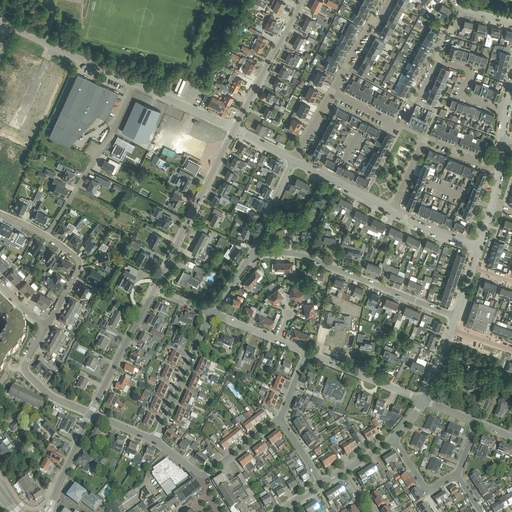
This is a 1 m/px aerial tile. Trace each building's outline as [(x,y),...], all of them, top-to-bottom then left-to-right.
[(322,4),(323,1),(321,0),(314,0),(313,3),(328,11),(329,8),(326,6),(322,4)] [(338,4),(330,0),(328,0),(326,4),(336,9),(338,4)] [(270,5),(269,7),(281,13),(283,8),(281,7),(272,2),(271,5),(270,5)] [(394,7),(397,8),(405,13),(408,7),(405,6),(400,3),(397,2),(394,7)] [(310,9),(312,10),(317,13),(319,10),(327,14),(329,11),(328,11),(313,3),(310,9)] [(365,11),(368,12),(370,7),(371,7),(368,6),(363,3),(360,8),(365,11)] [(451,8),(442,4),(438,12),(441,14),(439,17),(445,19),(446,17),(451,8)] [(392,13),(394,14),(402,18),(405,13),(397,8),(394,7),(392,13)] [(362,17),(365,18),(368,12),(365,11),(360,8),(357,14),(362,17)] [(389,18),(391,19),(396,22),(396,23),(399,24),(402,18),(394,14),(392,13),(389,18)] [(357,14),(354,20),(362,24),(365,18),(362,17),(357,14)] [(267,22),(274,26),(277,21),(273,19),(275,17),(271,15),(267,22)] [(257,17),(254,21),(261,25),(263,20),(257,17)] [(307,23),(316,28),(317,25),(315,24),(317,21),(308,17),(305,22),(307,23)] [(393,28),(396,23),(396,22),(391,19),(389,18),(386,24),(393,28)] [(344,26),(355,32),(358,26),(351,22),(350,23),(346,21),(343,26),(344,26)] [(458,36),(471,41),(472,37),(467,36),(464,35),(465,29),(471,30),(473,22),(465,21),(463,28),(462,28),(462,31),(460,31),(459,33),(458,33),(458,36)] [(267,22),(264,29),(267,31),(268,29),(272,31),(274,26),(267,22)] [(307,23),(305,22),(302,28),(308,31),(308,30),(311,31),(312,29),(315,30),(316,28),(307,23)] [(383,29),(390,34),(393,28),(386,24),(383,29)] [(472,37),(471,41),(472,41),(477,42),(479,35),(484,36),(487,26),(479,24),(477,32),(474,31),(472,38),(472,37)] [(429,30),(437,35),(438,32),(439,33),(441,30),(440,30),(440,29),(432,25),(429,30)] [(353,38),(355,32),(344,26),(341,32),(342,33),(345,34),(350,37),(353,38)] [(488,33),(487,36),(485,45),(491,46),(493,35),(499,36),(500,29),(493,27),(491,34),(488,33)] [(379,35),(387,39),(390,34),(383,29),(380,35),(379,35)] [(426,36),(434,40),(437,35),(429,30),(426,36)] [(504,47),(503,49),(510,50),(511,41),(511,31),(507,30),(505,38),(509,39),(508,43),(507,43),(506,47),(504,46),(504,47)] [(350,44),(353,38),(350,37),(345,34),(342,33),(339,38),(342,40),(350,44)] [(257,44),(261,46),(264,47),(266,42),(265,42),(267,39),(261,36),(257,34),(256,38),(259,39),(257,44)] [(304,38),(298,34),(296,40),(298,41),(307,46),(308,43),(306,42),(307,40),(304,38)] [(307,39),(317,44),(318,41),(315,40),(315,39),(309,36),(307,39)] [(423,42),(431,46),(434,40),(426,36),(423,42)] [(375,38),(373,43),(380,48),(383,42),(376,38),(375,38)] [(296,40),(293,46),(302,50),(303,47),(307,49),(308,47),(307,46),(298,41),(296,40)] [(345,49),(347,49),(350,44),(342,40),(339,45),(345,49)] [(428,51),(431,46),(423,42),(420,47),(428,51)] [(335,43),(332,49),(342,54),(345,49),(339,45),(335,43)] [(373,43),(370,49),(377,53),(380,48),(373,43)] [(453,56),(455,57),(456,54),(458,48),(459,44),(457,43),(456,43),(455,45),(452,44),(449,55),(449,56),(452,57),(453,56)] [(261,52),(264,47),(261,46),(257,44),(255,48),(252,47),(251,50),(257,53),(258,50),(261,52)] [(417,53),(425,57),(428,51),(420,47),(417,53)] [(467,60),(468,58),(470,52),(470,49),(464,47),(464,50),(462,56),(461,58),(467,60)] [(332,49),(329,48),(335,50),(332,56),(340,60),(342,54),(332,49)] [(456,54),(455,57),(457,57),(457,58),(460,59),(460,58),(461,58),(462,56),(464,50),(458,48),(456,54)] [(377,53),(370,49),(367,54),(374,59),(377,53)] [(242,63),(253,69),(255,64),(252,62),(253,60),(249,58),(249,59),(243,56),(243,57),(232,52),(228,50),(228,51),(226,55),(230,57),(229,57),(241,63),(242,63)] [(500,57),(509,59),(510,53),(502,51),(500,57)] [(476,54),(470,52),(468,58),(467,60),(469,61),(469,62),(472,63),(472,62),(473,62),(474,60),(476,54)] [(289,54),(285,61),(295,65),(297,61),(301,63),(303,59),(301,57),(301,56),(296,53),(294,56),(289,54)] [(414,58),(420,61),(422,62),(425,57),(417,53),(414,58)] [(371,64),(374,59),(367,54),(364,60),(371,64)] [(479,64),(480,62),(482,55),(476,54),(474,60),(473,62),(479,64)] [(480,62),(479,64),(485,66),(488,57),(482,55),(480,62)] [(337,66),(340,60),(332,56),(329,62),(337,66)] [(498,63),(507,66),(509,59),(500,57),(498,63)] [(420,61),(414,58),(411,64),(419,68),(420,66),(421,66),(423,64),(422,63),(422,62),(420,61)] [(361,66),(363,67),(368,70),(371,64),(364,60),(361,66)] [(329,62),(326,67),(334,71),(337,66),(329,62)] [(240,65),(244,68),(242,72),(246,74),(247,72),(250,73),(253,69),(242,63),(240,65)] [(505,72),(507,66),(498,63),(497,69),(505,72)] [(408,69),(416,74),(419,68),(411,64),(408,69)] [(357,71),(360,72),(365,75),(368,70),(363,67),(361,66),(358,71),(357,71)] [(440,72),(448,75),(450,69),(442,66),(440,72)] [(292,75),(294,69),(289,67),(288,70),(282,67),(278,74),(287,78),(289,74),(292,75)] [(405,75),(413,79),(414,77),(415,78),(417,75),(416,74),(408,69),(405,75)] [(497,69),(495,76),(504,78),(505,72),(497,69)] [(318,70),(315,76),(324,80),(327,75),(318,70)] [(445,81),(448,75),(440,72),(437,77),(445,81)] [(96,82),(95,82),(77,74),(48,136),(69,146),(97,115),(106,119),(118,93),(100,84),(95,83),(96,82)] [(413,79),(405,75),(402,81),(410,85),(413,79)] [(238,84),(240,86),(243,79),(236,76),(233,82),(238,84)] [(315,76),(313,81),(321,85),(324,80),(315,76)] [(434,83),(443,87),(445,81),(437,77),(434,83)] [(273,85),(277,87),(281,89),(285,83),(282,81),(276,78),(273,85)] [(237,92),(240,86),(238,84),(233,82),(230,81),(230,80),(228,84),(226,83),(225,85),(221,83),(220,84),(216,82),(215,85),(220,87),(223,88),(228,91),(229,89),(230,89),(230,88),(237,92)] [(351,93),(357,82),(354,80),(351,85),(349,84),(348,86),(347,86),(346,88),(347,88),(345,90),(351,93)] [(400,86),(407,90),(410,85),(402,81),(400,86)] [(361,90),(359,89),(361,84),(357,82),(351,93),(351,94),(357,97),(361,90)] [(432,89),(434,90),(440,93),(443,87),(434,83),(432,89)] [(476,83),(473,91),(479,93),(482,85),(476,83)] [(485,95),(486,93),(488,87),(482,85),(479,93),(482,94),(481,95),(484,96),(485,95)] [(310,86),(307,92),(316,96),(318,91),(310,86)] [(363,100),(369,88),(366,86),(363,91),(361,90),(357,97),(363,100)] [(396,92),(404,96),(407,90),(400,86),(396,92)] [(488,87),(486,93),(485,95),(491,98),(494,89),(488,87)] [(373,96),(370,95),(373,90),(369,88),(363,100),(369,103),(373,96)] [(429,95),(432,96),(437,98),(440,93),(434,90),(432,89),(429,95)] [(494,89),(491,98),(497,100),(499,95),(500,96),(501,93),(500,92),(494,89)] [(386,91),(383,96),(377,107),(383,111),(386,104),(384,102),(387,98),(384,96),(387,91),(386,91)] [(266,99),(271,101),(272,100),(276,102),(278,99),(274,96),(275,94),(269,92),(266,99)] [(307,92),(305,97),(313,101),(316,96),(307,92)] [(377,107),(383,96),(379,94),(377,99),(375,97),(371,104),(377,107)] [(213,95),(207,106),(225,115),(227,110),(231,104),(224,101),(221,99),(214,96),(213,95)] [(231,104),(234,98),(227,95),(224,101),(231,104)] [(437,98),(432,96),(429,95),(427,101),(435,104),(437,98)] [(386,104),(383,111),(389,114),(389,113),(398,97),(396,96),(394,101),(391,100),(389,105),(386,104)] [(399,98),(398,97),(389,113),(395,117),(396,114),(397,115),(398,112),(397,112),(398,110),(396,109),(399,104),(396,103),(399,98)] [(449,107),(455,110),(458,101),(452,99),(449,107)] [(136,100),(122,131),(146,142),(161,111),(136,100)] [(461,112),(463,106),(464,104),(458,101),(455,110),(461,112)] [(302,102),(299,108),(308,112),(310,107),(302,102)] [(283,112),(286,107),(281,104),(280,106),(275,104),(274,107),(280,111),(283,112)] [(464,104),(463,106),(461,112),(467,114),(469,108),(470,106),(464,104)] [(429,110),(427,114),(424,121),(416,117),(421,106),(417,105),(408,123),(425,130),(431,116),(433,112),(429,110)] [(470,106),(469,108),(467,114),(473,116),(476,108),(470,106)] [(263,114),(269,117),(270,115),(274,118),(276,114),(271,112),(272,110),(267,107),(263,114)] [(299,108),(297,113),(305,117),(308,112),(299,108)] [(343,118),(346,119),(349,114),(338,108),(332,118),(336,120),(339,115),(343,118)] [(445,109),(443,108),(441,108),(438,115),(444,118),(447,110),(445,109)] [(482,110),(476,108),(473,116),(479,118),(482,110)] [(485,120),(487,115),(488,112),(482,110),(479,118),(485,120)] [(485,120),(491,122),(494,115),(491,114),(492,113),(489,112),(488,113),(488,112),(487,115),(485,120)] [(358,126),(361,120),(349,114),(346,119),(358,126)] [(291,123),(300,127),(302,122),(294,118),(291,123)] [(332,118),(329,123),(337,127),(340,129),(342,124),(340,123),(339,122),(336,120),(332,118)] [(432,132),(431,134),(438,137),(444,119),(443,119),(441,124),(438,123),(436,128),(434,127),(433,130),(432,129),(432,132)] [(444,119),(438,137),(437,137),(444,139),(446,132),(444,131),(446,126),(444,125),(445,120),(444,119)] [(365,130),(368,124),(363,121),(361,120),(358,126),(360,127),(365,130)] [(265,126),(266,126),(259,122),(255,130),(266,135),(269,128),(265,126)] [(288,129),(297,133),(300,128),(291,123),(288,129)] [(327,128),(335,133),(337,127),(329,123),(327,128)] [(446,132),(444,139),(450,142),(450,141),(457,124),(455,123),(454,129),(451,128),(449,133),(446,132)] [(377,136),(380,130),(368,124),(365,130),(364,132),(363,134),(362,135),(366,137),(369,132),(377,136)] [(457,124),(450,141),(457,144),(459,137),(457,136),(458,131),(456,130),(458,124),(457,124)] [(332,138),(335,133),(327,128),(324,134),(332,138)] [(461,137),(459,144),(465,147),(471,129),(470,129),(468,134),(466,133),(464,138),(461,137)] [(471,129),(465,147),(471,149),(474,142),(471,141),(473,136),(471,135),(473,130),(471,129)] [(174,146),(186,151),(185,152),(199,159),(206,143),(180,132),(174,146)] [(329,143),(332,138),(324,134),(321,139),(327,142),(329,143)] [(382,143),(387,146),(392,137),(387,134),(382,143)] [(477,151),(484,134),(483,134),(481,139),(478,138),(477,139),(475,138),(474,142),(471,149),(477,152),(477,151)] [(484,134),(477,151),(484,154),(485,151),(486,149),(485,149),(486,147),(484,146),(486,141),(483,140),(485,134),(484,134)] [(116,143),(111,153),(113,154),(112,156),(120,160),(121,159),(120,159),(125,149),(128,150),(132,144),(122,139),(123,139),(120,145),(116,143)] [(322,151),(327,153),(327,154),(328,154),(329,153),(330,151),(330,150),(324,147),(327,142),(321,139),(316,148),(322,151)] [(377,152),(383,155),(387,146),(382,143),(376,140),(374,143),(374,144),(379,147),(377,152)] [(245,151),(250,154),(252,150),(247,147),(247,146),(242,143),(238,150),(244,153),(245,151)] [(162,152),(173,157),(176,152),(165,147),(162,152)] [(317,160),(322,151),(316,148),(311,157),(317,160)] [(427,156),(437,160),(439,154),(430,150),(427,156)] [(383,155),(377,152),(375,151),(372,156),(380,160),(383,155)] [(448,158),(439,154),(437,160),(434,166),(438,168),(441,162),(446,164),(448,158)] [(334,161),(331,160),(328,158),(327,158),(324,163),(335,169),(338,164),(341,158),(337,156),(334,161)] [(369,161),(377,165),(380,160),(372,156),(369,161)] [(241,168),(244,161),(235,157),(231,163),(232,164),(230,167),(240,172),(241,168)] [(454,160),(448,158),(446,164),(445,167),(450,169),(454,160)] [(116,170),(120,164),(110,159),(111,160),(110,162),(109,162),(108,162),(105,160),(101,167),(111,173),(114,168),(116,170)] [(274,164),(272,168),(279,171),(283,163),(276,160),(272,159),(270,162),(274,164)] [(199,165),(197,164),(190,160),(189,160),(186,166),(186,167),(187,166),(196,171),(199,165)] [(455,171),(459,162),(454,160),(450,169),(455,171)] [(366,166),(374,170),(377,165),(369,161),(366,166)] [(461,173),(464,164),(459,162),(455,171),(454,174),(460,176),(461,173)] [(430,166),(424,163),(419,175),(425,178),(428,179),(430,180),(431,180),(432,176),(427,174),(430,166)] [(338,164),(335,169),(343,173),(346,168),(338,164)] [(461,173),(466,176),(470,167),(464,164),(461,173)] [(63,178),(72,183),(72,182),(73,182),(74,179),(74,178),(74,177),(73,177),(74,173),(71,171),(72,169),(63,165),(61,170),(64,171),(63,173),(65,174),(63,178)] [(365,172),(368,174),(372,176),(374,170),(366,166),(364,171),(365,172)] [(269,176),(267,181),(273,184),(277,176),(269,172),(271,170),(265,167),(262,173),(269,176)] [(470,167),(466,176),(472,178),(473,174),(475,169),(470,167)] [(343,173),(355,180),(358,174),(346,168),(343,173)] [(54,178),(56,173),(47,169),(45,173),(54,178)] [(225,177),(230,179),(231,177),(235,180),(237,176),(233,174),(234,172),(228,169),(225,177)] [(475,183),(481,185),(486,174),(475,169),(473,174),(478,176),(475,183)] [(365,178),(358,174),(355,180),(366,186),(372,176),(368,174),(365,178)] [(424,182),(425,178),(419,175),(417,181),(416,183),(422,185),(423,183),(424,182)] [(97,189),(100,184),(100,183),(108,187),(111,182),(97,176),(95,180),(92,179),(87,189),(89,190),(89,191),(92,193),(92,192),(94,193),(96,189),(97,189)] [(192,179),(185,176),(179,186),(187,190),(188,189),(189,187),(189,186),(190,183),(192,179)] [(297,178),(294,185),(294,184),(292,183),(288,191),(291,193),(292,192),(293,193),(294,191),(298,193),(303,183),(304,181),(297,178)] [(66,188),(64,187),(59,185),(60,182),(54,179),(52,183),(52,182),(56,184),(52,193),(56,194),(57,193),(63,196),(65,192),(65,193),(67,189),(66,189),(66,188)] [(261,194),(261,193),(268,196),(271,189),(264,185),(265,183),(259,180),(256,186),(260,187),(258,192),(261,194)] [(218,190),(224,193),(226,190),(228,191),(231,184),(225,181),(223,184),(221,183),(218,190)] [(305,196),(306,193),(311,195),(314,189),(311,188),(310,189),(308,188),(310,184),(304,181),(303,183),(298,193),(305,196)] [(416,183),(411,195),(417,198),(422,185),(416,183)] [(481,185),(475,183),(470,196),(476,198),(476,199),(481,185)] [(38,190),(34,198),(38,200),(42,192),(38,190)] [(175,192),(171,198),(174,200),(172,204),(178,207),(182,200),(180,199),(182,195),(175,192)] [(212,202),(217,205),(219,201),(225,205),(227,202),(229,203),(230,201),(230,200),(221,196),(220,198),(215,195),(212,202)] [(238,202),(251,208),(253,205),(260,208),(263,201),(257,198),(250,195),(247,202),(246,202),(245,201),(243,204),(238,202)] [(417,212),(418,208),(414,206),(417,198),(411,195),(406,207),(417,212)] [(237,204),(238,202),(239,199),(232,196),(230,200),(230,201),(237,204)] [(470,196),(468,201),(467,203),(467,204),(473,206),(476,199),(476,198),(470,196)] [(341,212),(347,201),(341,197),(338,203),(335,202),(331,210),(334,211),(335,209),(338,210),(339,209),(342,210),(341,212)] [(27,204),(18,200),(15,207),(14,207),(13,210),(16,211),(16,210),(20,212),(21,211),(23,212),(24,211),(28,212),(33,200),(29,198),(27,204)] [(353,211),(350,210),(353,204),(347,201),(341,212),(346,215),(343,221),(343,222),(342,223),(345,225),(346,223),(350,217),(353,211)] [(462,215),(468,218),(473,206),(467,204),(467,203),(464,202),(462,201),(460,205),(465,208),(462,214),(462,215)] [(235,207),(250,214),(248,219),(255,222),(258,214),(250,210),(251,208),(238,202),(237,204),(235,207)] [(418,208),(417,212),(422,214),(425,206),(421,204),(420,204),(418,208)] [(169,225),(170,223),(171,221),(172,218),(163,214),(163,215),(160,214),(163,209),(157,206),(152,215),(159,218),(161,219),(158,224),(167,229),(167,228),(168,228),(169,228),(170,227),(170,226),(170,225),(169,225)] [(425,206),(422,214),(427,216),(431,208),(425,206)] [(68,213),(75,217),(78,213),(71,208),(68,213)] [(216,226),(219,227),(221,223),(218,222),(223,212),(215,208),(213,211),(216,213),(210,223),(216,226)] [(427,216),(433,218),(436,210),(431,208),(427,216)] [(357,210),(353,217),(356,218),(353,224),(356,225),(362,215),(363,213),(357,210)] [(433,218),(438,221),(442,213),(436,210),(433,218)] [(37,211),(33,218),(44,223),(45,221),(47,221),(50,217),(47,216),(48,216),(37,211)] [(368,216),(363,213),(362,215),(356,225),(359,226),(362,228),(364,224),(367,225),(369,222),(366,221),(368,216)] [(444,223),(446,217),(447,215),(442,213),(438,221),(444,223)] [(446,217),(444,223),(453,227),(456,221),(458,215),(455,214),(455,213),(454,213),(451,219),(446,217)] [(375,232),(379,224),(380,222),(374,219),(374,218),(371,223),(369,222),(367,225),(370,227),(369,229),(372,231),(375,232)] [(508,233),(509,229),(511,224),(511,221),(506,219),(503,227),(507,228),(504,236),(507,237),(508,233)] [(76,226),(75,226),(75,227),(78,229),(83,223),(82,222),(80,221),(76,226)] [(465,225),(456,221),(453,227),(463,231),(465,225)] [(65,237),(66,235),(68,232),(70,234),(75,227),(75,226),(69,222),(66,226),(62,223),(57,232),(65,237)] [(274,231),(273,228),(270,229),(273,236),(275,235),(275,236),(282,234),(285,233),(286,233),(284,230),(288,228),(285,222),(275,225),(277,230),(274,231)] [(312,236),(316,236),(317,223),(305,222),(305,226),(308,226),(308,228),(303,228),(302,235),(312,236)] [(379,224),(375,232),(378,233),(377,235),(380,236),(379,238),(382,240),(385,234),(382,233),(386,224),(385,224),(380,222),(379,224)] [(99,231),(103,226),(98,223),(95,228),(99,231)] [(11,228),(6,225),(2,234),(6,235),(3,242),(8,244),(12,236),(9,235),(11,228)] [(252,228),(250,228),(244,225),(241,234),(248,237),(252,228)] [(292,225),(289,232),(296,235),(298,228),(292,225)] [(393,240),(397,230),(391,227),(388,234),(391,235),(390,239),(393,240)] [(76,230),(69,240),(70,241),(70,242),(71,243),(72,243),(73,243),(77,246),(78,243),(81,245),(82,243),(80,241),(82,238),(78,236),(80,233),(76,230)] [(325,236),(324,241),(335,243),(336,238),(331,237),(332,231),(326,230),(325,236)] [(403,232),(397,230),(393,240),(395,241),(396,238),(400,239),(403,232)] [(13,237),(9,244),(15,247),(16,244),(24,248),(26,243),(28,239),(24,237),(25,235),(20,232),(16,239),(13,237)] [(163,237),(158,235),(154,232),(148,243),(156,247),(159,241),(160,242),(163,237)] [(212,246),(208,243),(211,237),(208,235),(203,232),(197,244),(202,246),(203,245),(210,249),(212,246)] [(90,253),(92,251),(93,250),(96,247),(95,246),(96,245),(93,242),(93,241),(95,238),(90,235),(84,243),(86,245),(87,246),(86,248),(88,250),(87,251),(90,253)] [(349,245),(351,237),(345,235),(342,245),(342,247),(347,249),(348,248),(348,247),(349,245)] [(407,247),(410,248),(415,238),(409,235),(408,235),(405,242),(409,244),(407,247)] [(222,248),(227,240),(221,237),(216,245),(222,248)] [(410,248),(412,249),(415,251),(413,255),(416,257),(419,250),(416,249),(420,240),(415,238),(410,248)] [(243,251),(239,248),(240,245),(241,241),(231,239),(230,243),(233,244),(235,246),(232,250),(228,248),(224,255),(229,259),(231,255),(237,259),(243,251)] [(42,244),(36,240),(29,250),(34,253),(33,254),(38,258),(42,251),(39,249),(42,244)] [(133,240),(130,246),(138,250),(141,244),(133,240)] [(428,240),(427,240),(423,250),(429,253),(433,245),(434,243),(428,240)] [(504,244),(495,240),(495,241),(493,246),(493,247),(502,250),(502,251),(505,252),(506,250),(503,249),(504,244)] [(109,259),(109,257),(111,256),(109,252),(107,253),(107,252),(106,252),(106,249),(108,246),(103,242),(99,248),(101,254),(98,255),(99,256),(98,256),(99,259),(100,259),(101,262),(102,264),(109,262),(108,260),(109,259)] [(353,254),(353,257),(359,258),(359,259),(361,250),(364,251),(366,243),(363,242),(361,248),(355,247),(353,254)] [(434,243),(433,245),(429,253),(431,254),(436,256),(436,254),(435,254),(436,252),(439,245),(434,243)] [(192,253),(197,256),(195,261),(202,265),(205,259),(208,252),(208,253),(210,249),(203,245),(202,246),(197,244),(192,253)] [(353,257),(353,254),(355,247),(349,245),(348,247),(348,248),(347,249),(346,255),(353,257)] [(491,253),(500,256),(502,251),(502,250),(493,247),(491,253)] [(368,254),(367,253),(365,258),(369,260),(373,249),(371,248),(368,254)] [(49,249),(48,251),(43,257),(47,259),(47,261),(45,263),(50,266),(55,260),(53,258),(52,257),(55,253),(49,249)] [(142,251),(136,262),(143,265),(149,255),(142,251)] [(457,253),(455,259),(464,262),(466,256),(457,253)] [(500,256),(491,253),(489,258),(498,261),(498,262),(501,263),(501,261),(499,260),(500,256)] [(380,262),(378,266),(375,265),(373,270),(372,272),(379,274),(382,266),(385,267),(384,269),(387,263),(389,258),(386,257),(383,263),(380,262)] [(498,261),(489,258),(487,264),(489,265),(497,267),(497,264),(498,262),(498,261)] [(0,264),(0,269),(1,270),(6,266),(7,265),(7,266),(7,267),(8,268),(9,268),(11,266),(5,259),(0,264)] [(52,268),(56,270),(57,268),(61,270),(62,268),(68,271),(72,265),(61,259),(59,263),(56,261),(52,268)] [(455,259),(453,265),(459,267),(462,268),(464,262),(455,259)] [(186,265),(190,267),(193,268),(195,264),(188,260),(186,265)] [(272,272),(275,272),(275,273),(284,273),(284,270),(284,263),(276,262),(275,265),(272,265),(272,272)] [(365,269),(372,272),(373,270),(375,265),(368,262),(365,269)] [(405,273),(404,275),(407,277),(409,271),(411,268),(412,263),(409,262),(406,268),(407,269),(407,270),(405,273)] [(288,272),(295,273),(296,266),(292,266),(292,263),(284,263),(284,270),(288,270),(288,272)] [(389,278),(395,281),(396,279),(398,274),(397,274),(393,272),(395,267),(387,263),(384,269),(391,272),(389,278)] [(13,264),(11,266),(9,268),(11,270),(11,271),(7,276),(10,279),(12,278),(18,272),(14,268),(16,266),(13,264)] [(112,268),(107,265),(105,269),(113,273),(116,267),(113,266),(112,268)] [(185,286),(188,279),(190,280),(189,283),(194,286),(193,286),(193,287),(193,289),(194,290),(194,291),(195,291),(196,292),(197,292),(198,292),(199,291),(200,291),(200,290),(201,290),(201,289),(201,288),(201,287),(201,286),(200,285),(199,284),(207,270),(202,267),(201,268),(195,265),(193,269),(198,271),(194,277),(184,272),(183,272),(178,282),(179,282),(179,283),(185,286)] [(462,268),(459,267),(453,265),(451,271),(460,274),(462,268)] [(88,275),(98,280),(101,274),(104,276),(106,273),(100,269),(98,272),(92,268),(91,269),(89,272),(90,272),(88,275)] [(318,277),(322,278),(324,273),(314,270),(309,268),(307,274),(312,276),(317,278),(318,277)] [(125,269),(123,273),(125,274),(123,278),(125,279),(124,281),(125,282),(123,286),(126,287),(125,289),(129,291),(130,290),(134,283),(126,278),(128,276),(129,276),(131,272),(125,269)] [(262,276),(264,273),(260,269),(257,272),(255,270),(250,276),(255,281),(261,274),(262,276)] [(396,279),(395,281),(401,284),(404,277),(404,275),(405,273),(399,270),(397,274),(398,274),(396,279)] [(449,277),(458,280),(460,274),(451,271),(449,277)] [(10,279),(14,283),(19,279),(20,278),(22,281),(24,278),(26,277),(23,274),(22,276),(18,272),(12,278),(10,279)] [(61,283),(60,283),(58,282),(59,280),(59,281),(62,276),(56,273),(53,279),(52,278),(48,285),(57,290),(58,288),(59,288),(61,286),(60,285),(61,283)] [(424,289),(429,276),(426,275),(422,284),(421,288),(424,289)] [(244,283),(246,284),(244,287),(249,291),(251,289),(250,287),(255,281),(250,276),(244,283)] [(410,279),(407,286),(413,288),(414,286),(416,282),(418,278),(411,276),(410,278),(410,279)] [(447,283),(453,285),(456,286),(458,280),(449,277),(447,283)] [(20,289),(23,292),(25,290),(30,285),(24,278),(22,281),(24,283),(24,284),(20,289)] [(344,292),(345,288),(341,287),(344,281),(336,278),(333,284),(338,286),(337,289),(339,290),(337,296),(341,298),(344,292)] [(416,282),(414,286),(413,288),(420,291),(421,288),(422,284),(419,283),(421,279),(418,278),(416,282)] [(486,297),(490,285),(491,282),(485,280),(483,287),(486,289),(484,297),(486,297)] [(491,282),(490,285),(486,297),(488,298),(491,290),(494,291),(497,284),(491,282)] [(79,295),(82,296),(83,296),(84,297),(89,288),(81,283),(79,287),(78,286),(77,288),(78,288),(76,292),(80,294),(79,295)] [(445,289),(451,291),(454,292),(456,286),(453,285),(447,283),(445,289)] [(23,292),(27,296),(32,292),(32,291),(36,294),(37,292),(30,285),(25,290),(23,292)] [(356,294),(361,295),(363,289),(356,286),(353,292),(352,295),(355,296),(356,294)] [(299,289),(293,287),(290,292),(289,295),(295,298),(296,295),(299,289)] [(507,289),(501,287),(499,295),(504,297),(506,292),(507,289)] [(284,296),(282,293),(278,289),(273,293),(277,298),(279,300),(280,300),(279,299),(284,296)] [(296,295),(295,298),(301,300),(302,297),(307,299),(311,297),(313,295),(305,292),(299,289),(296,295)] [(443,295),(449,297),(452,298),(454,292),(451,291),(445,289),(443,295)] [(36,303),(41,305),(42,303),(46,296),(37,292),(36,294),(39,296),(39,297),(36,303)] [(273,293),(268,297),(273,304),(279,300),(277,298),(273,293)] [(377,302),(380,295),(372,293),(370,299),(369,299),(368,302),(372,304),(375,305),(377,302)] [(239,306),(240,304),(241,301),(242,302),(244,297),(238,295),(237,298),(233,297),(231,304),(239,306)] [(452,298),(449,297),(443,295),(441,301),(449,304),(452,298)] [(52,303),(54,301),(46,296),(42,303),(41,305),(45,308),(49,302),(52,303)] [(17,348),(21,343),(25,335),(24,322),(20,317),(18,315),(16,313),(12,314),(11,313),(11,312),(11,311),(10,310),(9,310),(7,306),(4,304),(5,303),(4,302),(3,301),(2,301),(0,298),(0,314),(2,317),(1,318),(2,321),(5,320),(6,323),(5,324),(7,328),(4,335),(0,338),(0,371),(3,366),(5,360),(7,357),(12,353),(17,348)] [(385,312),(388,313),(392,303),(393,301),(386,298),(384,304),(388,305),(385,312)] [(69,306),(81,313),(83,309),(80,307),(81,305),(72,300),(71,301),(70,301),(69,304),(69,306)] [(393,301),(392,303),(388,313),(386,318),(388,318),(389,313),(390,314),(393,307),(396,309),(399,303),(393,301)] [(479,302),(474,301),(466,324),(471,326),(472,325),(472,328),(483,332),(485,329),(488,331),(496,308),(495,307),(492,306),(489,305),(483,303),(480,302),(479,302)] [(165,316),(160,314),(162,310),(166,312),(169,307),(166,305),(164,308),(163,307),(158,304),(155,311),(159,313),(157,317),(163,320),(165,316)] [(250,308),(246,306),(243,313),(244,313),(243,314),(247,315),(247,314),(251,316),(252,314),(255,315),(256,311),(257,311),(257,309),(258,308),(251,305),(250,308)] [(66,311),(75,316),(76,314),(79,316),(81,313),(69,306),(67,309),(66,311)] [(406,306),(403,313),(402,317),(405,318),(405,317),(410,318),(409,320),(410,320),(412,314),(414,309),(406,306)] [(111,319),(119,323),(122,316),(117,313),(115,312),(116,310),(112,307),(109,313),(113,315),(111,319)] [(260,323),(263,324),(265,321),(266,317),(267,317),(268,313),(264,312),(260,310),(257,309),(257,311),(256,311),(255,315),(254,317),(257,318),(256,320),(260,322),(260,323)] [(413,322),(416,323),(421,312),(414,309),(412,314),(410,320),(413,321),(413,322)] [(306,317),(310,317),(310,322),(314,324),(314,321),(316,320),(314,310),(308,311),(305,311),(306,317)] [(63,316),(75,323),(77,320),(74,318),(75,316),(66,311),(65,313),(63,316)] [(182,314),(179,322),(192,326),(194,319),(197,320),(198,316),(196,315),(187,312),(186,315),(182,314)] [(339,314),(329,312),(326,324),(344,327),(343,329),(344,330),(341,345),(340,345),(350,347),(352,340),(354,340),(356,329),(355,328),(356,322),(357,322),(358,318),(345,315),(344,319),(339,318),(339,314)] [(422,320),(428,322),(434,325),(432,328),(439,330),(442,322),(435,320),(434,319),(434,317),(424,313),(422,320)] [(75,323),(63,316),(62,318),(61,318),(60,320),(60,321),(59,322),(68,327),(70,325),(73,327),(75,323)] [(267,325),(272,327),(273,324),(276,325),(278,319),(275,318),(274,320),(267,317),(266,317),(265,321),(263,324),(267,326),(267,325)] [(147,325),(154,328),(157,321),(151,318),(147,325)] [(115,330),(119,323),(111,319),(109,324),(104,321),(102,327),(107,329),(108,326),(110,327),(115,330)] [(497,333),(498,331),(501,321),(496,319),(492,331),(497,333)] [(501,321),(498,331),(497,333),(503,335),(504,333),(508,320),(506,319),(505,322),(501,321)] [(508,320),(504,333),(503,335),(509,337),(510,335),(511,327),(511,325),(510,325),(511,321),(508,320)] [(296,338),(299,339),(302,332),(294,329),(295,327),(292,325),(290,331),(293,333),(292,335),(296,337),(296,338)] [(415,326),(410,338),(414,339),(418,327),(415,326)] [(53,335),(65,341),(67,337),(64,336),(65,334),(56,329),(55,330),(54,330),(53,333),(53,334),(53,335)] [(314,334),(311,333),(310,335),(302,332),(299,339),(303,341),(303,340),(307,342),(308,339),(312,340),(314,334)] [(437,335),(428,332),(426,336),(424,335),(423,337),(425,338),(427,339),(435,342),(437,335)] [(99,334),(96,340),(100,341),(97,347),(105,352),(111,340),(99,334)] [(51,338),(50,340),(59,345),(60,343),(63,345),(65,341),(53,335),(51,338)] [(139,342),(145,345),(147,341),(150,343),(152,340),(148,338),(149,337),(143,335),(139,342)] [(215,345),(220,347),(221,345),(231,349),(234,341),(234,340),(233,340),(232,339),(231,339),(223,336),(221,341),(218,339),(215,345)] [(183,349),(187,341),(178,337),(176,343),(173,341),(172,344),(170,343),(168,346),(177,350),(178,347),(183,349)] [(423,344),(427,346),(432,348),(435,342),(427,339),(425,338),(423,337),(422,340),(424,341),(423,344)] [(49,342),(47,345),(59,352),(61,349),(58,347),(59,345),(50,340),(49,341),(49,342)] [(365,344),(361,343),(360,347),(365,348),(365,350),(373,352),(375,342),(372,341),(372,343),(365,342),(365,344)] [(405,352),(404,351),(400,359),(404,361),(407,353),(411,345),(409,344),(405,352)] [(59,352),(47,345),(46,347),(45,346),(44,349),(43,351),(52,356),(54,354),(57,356),(59,352)] [(166,351),(169,353),(173,354),(171,358),(178,361),(181,355),(174,352),(175,349),(177,350),(168,346),(166,351)] [(253,348),(249,347),(246,353),(250,355),(249,359),(252,361),(254,356),(257,350),(256,350),(256,348),(253,347),(253,348)] [(391,351),(385,349),(382,356),(388,359),(391,351)] [(141,353),(138,351),(135,355),(133,354),(130,359),(136,363),(135,364),(140,367),(141,364),(141,363),(141,362),(141,361),(140,360),(138,359),(140,357),(142,359),(144,355),(141,353)] [(391,351),(388,359),(394,361),(397,354),(391,351)] [(91,359),(86,368),(94,372),(99,363),(97,362),(99,359),(90,354),(88,358),(91,359)] [(272,364),(275,357),(267,354),(266,357),(262,355),(257,366),(261,367),(263,363),(264,360),(268,361),(266,366),(270,368),(272,363),(272,364)] [(39,372),(40,372),(47,365),(43,362),(45,359),(40,357),(37,362),(39,363),(35,368),(36,369),(35,370),(38,372),(38,371),(39,372)] [(169,363),(176,366),(178,361),(171,358),(170,361),(166,359),(165,361),(169,363)] [(201,367),(205,368),(207,365),(210,366),(211,364),(208,363),(208,362),(201,359),(201,360),(199,366),(201,367)] [(68,363),(70,364),(81,370),(83,367),(70,360),(68,363)] [(409,368),(416,370),(419,363),(412,360),(409,368)] [(287,373),(289,372),(292,365),(285,362),(283,367),(281,366),(280,370),(287,373)] [(47,365),(40,372),(44,376),(54,366),(51,363),(48,366),(47,365)] [(422,373),(425,366),(419,363),(416,370),(422,373)] [(132,378),(135,379),(138,374),(135,373),(136,370),(127,365),(124,371),(133,375),(132,378)] [(54,366),(44,376),(45,378),(44,378),(47,380),(49,381),(56,374),(54,372),(57,369),(54,366)] [(164,373),(171,376),(174,371),(166,368),(163,366),(162,368),(165,370),(164,373)] [(196,372),(202,375),(202,374),(206,376),(207,374),(208,374),(209,370),(205,368),(201,367),(199,366),(196,372)] [(307,382),(310,384),(310,383),(313,384),(317,375),(310,372),(307,377),(309,378),(307,382)] [(162,378),(169,382),(171,376),(164,373),(163,376),(158,374),(157,376),(162,378)] [(89,383),(87,382),(83,380),(85,377),(80,374),(77,380),(80,382),(77,388),(84,392),(89,383)] [(192,382),(198,385),(199,381),(203,383),(204,380),(200,379),(201,379),(194,376),(192,382)] [(477,382),(470,384),(465,376),(461,379),(466,386),(467,390),(469,390),(479,387),(477,382)] [(277,380),(276,384),(283,387),(285,381),(278,378),(274,377),(274,379),(277,380)] [(115,389),(123,393),(126,387),(129,388),(132,383),(123,378),(120,384),(118,383),(115,389)] [(330,386),(326,395),(337,400),(341,402),(345,392),(341,391),(343,387),(337,384),(328,380),(326,385),(330,386)] [(196,389),(198,385),(192,382),(189,388),(195,391),(199,392),(200,390),(196,389)] [(164,391),(167,392),(169,387),(162,384),(161,384),(158,383),(157,385),(161,386),(159,389),(164,391)] [(15,399),(19,389),(16,387),(16,385),(14,384),(13,386),(4,393),(4,394),(15,399)] [(273,389),(281,392),(283,387),(276,384),(274,387),(271,386),(270,388),(273,389)] [(23,402),(25,397),(28,391),(26,391),(25,392),(19,389),(15,399),(23,402)] [(153,393),(157,395),(164,398),(167,392),(164,391),(159,389),(158,392),(154,391),(153,393)] [(31,406),(35,399),(36,397),(29,393),(29,392),(28,391),(25,397),(23,402),(31,406)] [(187,393),(184,399),(187,400),(190,401),(192,398),(195,399),(196,397),(193,395),(187,393)] [(268,393),(266,398),(276,403),(279,397),(268,393)] [(361,402),(359,407),(364,409),(362,413),(367,414),(370,406),(367,404),(370,397),(364,394),(364,396),(360,394),(357,400),(361,402)] [(297,406),(305,409),(306,409),(311,398),(305,395),(302,402),(297,400),(295,405),(297,406)] [(107,404),(110,405),(114,408),(117,403),(121,408),(119,409),(122,412),(126,408),(123,405),(118,400),(112,396),(107,404)] [(35,399),(31,406),(38,410),(40,406),(41,407),(41,408),(43,403),(43,404),(41,403),(43,400),(36,397),(35,399)] [(158,407),(160,408),(162,402),(155,399),(151,398),(150,400),(149,403),(158,407)] [(266,398),(264,402),(263,404),(267,405),(267,406),(274,409),(276,403),(266,398)] [(181,405),(188,408),(188,407),(192,409),(193,407),(189,405),(191,401),(190,401),(187,400),(184,399),(182,405),(181,405)] [(383,410),(386,403),(379,400),(376,407),(375,411),(378,412),(377,415),(376,418),(381,420),(384,422),(388,412),(383,410)] [(496,409),(498,410),(495,416),(501,419),(502,415),(504,415),(505,412),(503,410),(504,407),(506,407),(508,403),(500,400),(498,404),(499,404),(496,409)] [(150,404),(149,407),(148,406),(147,408),(150,410),(157,413),(160,408),(158,407),(149,403),(150,404)] [(303,414),(304,414),(306,409),(305,409),(297,406),(295,405),(293,410),(295,411),(292,418),(303,416),(303,414)] [(402,410),(394,407),(392,413),(388,412),(384,422),(384,421),(387,423),(386,425),(391,429),(401,417),(400,416),(402,410)] [(189,416),(188,416),(189,413),(186,412),(180,409),(177,415),(179,416),(183,418),(188,420),(189,416)] [(258,410),(255,413),(260,419),(262,421),(267,417),(263,412),(260,409),(258,410)] [(146,420),(153,423),(155,418),(148,414),(148,415),(145,413),(144,415),(147,417),(146,420)] [(246,421),(251,426),(252,428),(257,425),(256,423),(253,419),(250,416),(248,413),(246,415),(248,418),(249,419),(246,421)] [(258,416),(253,419),(256,423),(257,425),(262,421),(260,419),(255,413),(258,416)] [(71,424),(72,423),(74,425),(77,420),(67,415),(66,417),(60,414),(58,418),(65,421),(60,430),(68,434),(72,425),(71,424)] [(189,431),(192,432),(193,428),(184,425),(185,423),(182,422),(183,418),(179,416),(177,415),(174,421),(180,424),(179,427),(186,430),(189,431)] [(303,416),(292,418),(295,423),(293,424),(297,429),(299,427),(306,422),(304,418),(303,416)] [(427,423),(437,428),(439,422),(429,417),(427,423)] [(141,421),(140,424),(144,425),(151,428),(153,423),(146,420),(143,419),(141,421)] [(376,419),(372,421),(375,427),(384,422),(381,420),(380,421),(376,419)] [(13,431),(18,428),(20,431),(25,427),(20,420),(10,426),(13,431)] [(246,421),(246,420),(241,424),(243,427),(247,432),(252,428),(251,426),(246,421)] [(57,432),(46,422),(42,426),(53,436),(57,432)] [(306,422),(299,427),(297,429),(300,433),(304,431),(305,433),(311,429),(307,423),(306,422)] [(424,429),(426,430),(435,433),(437,428),(427,423),(424,429)] [(450,423),(448,428),(460,433),(462,428),(450,423)] [(379,434),(372,424),(370,425),(372,429),(369,431),(372,436),(373,438),(379,434)] [(243,435),(239,430),(237,427),(235,429),(237,432),(234,434),(237,437),(238,439),(243,435)] [(361,431),(367,441),(373,438),(372,436),(369,431),(366,427),(362,429),(363,430),(361,431)] [(171,432),(174,429),(171,428),(169,431),(165,436),(170,440),(175,435),(171,432)] [(460,433),(448,428),(446,433),(446,434),(447,434),(458,438),(460,433)] [(90,437),(97,441),(98,439),(103,442),(105,437),(100,435),(101,432),(95,429),(90,437)] [(305,433),(307,435),(303,438),(306,443),(308,441),(316,436),(311,429),(305,433)] [(227,430),(225,431),(232,441),(234,443),(238,439),(237,437),(234,434),(232,436),(227,430)] [(232,441),(225,431),(222,433),(225,436),(222,438),(227,445),(229,447),(234,443),(232,441)] [(272,435),(274,437),(282,449),(285,447),(279,440),(282,438),(278,431),(272,435)] [(0,453),(11,445),(14,443),(6,433),(4,435),(9,442),(4,446),(1,443),(0,443),(0,453)] [(351,436),(356,443),(359,440),(355,433),(351,436)] [(175,435),(170,440),(176,444),(180,439),(182,436),(180,434),(178,437),(175,435)] [(413,440),(424,444),(426,438),(416,434),(413,440)] [(272,446),(275,444),(280,451),(282,449),(274,437),(272,435),(267,440),(269,442),(272,446)] [(309,447),(313,445),(314,447),(324,441),(322,437),(318,440),(316,436),(308,441),(306,443),(309,447)] [(117,443),(116,443),(115,445),(112,443),(109,449),(113,451),(115,447),(122,450),(126,440),(119,437),(117,443)] [(345,441),(347,445),(352,451),(357,448),(351,437),(345,441)] [(483,437),(482,439),(480,444),(483,445),(480,452),(477,451),(476,454),(482,456),(481,456),(482,456),(483,455),(484,453),(487,446),(489,439),(483,437)] [(220,445),(224,450),(229,447),(227,445),(222,438),(225,441),(222,443),(220,440),(218,442),(220,445)] [(189,441),(186,439),(180,447),(186,452),(190,447),(196,452),(196,451),(200,446),(195,442),(194,444),(190,441),(189,441)] [(488,448),(495,451),(497,445),(494,444),(495,442),(489,439),(487,446),(484,453),(483,455),(482,456),(485,458),(488,450),(488,448)] [(68,446),(66,445),(62,443),(61,444),(54,440),(52,444),(60,447),(59,450),(65,453),(68,446)] [(421,450),(422,448),(424,444),(413,440),(411,446),(421,450)] [(132,443),(131,445),(128,453),(131,454),(133,450),(136,452),(139,446),(132,443)] [(271,460),(265,451),(268,449),(263,443),(258,447),(263,453),(269,461),(271,460)] [(342,443),(340,445),(346,455),(352,451),(347,445),(344,447),(342,443)] [(455,447),(453,446),(445,443),(442,449),(453,453),(455,447)] [(500,446),(497,445),(495,451),(494,452),(497,453),(497,455),(501,456),(501,457),(502,458),(507,447),(501,444),(500,446)] [(3,460),(5,459),(11,455),(8,452),(13,449),(11,445),(0,453),(0,455),(1,457),(1,458),(1,459),(2,460),(3,460)] [(330,448),(335,456),(338,454),(333,445),(330,448)] [(215,454),(210,447),(206,450),(206,451),(201,455),(196,451),(196,452),(192,457),(204,466),(208,460),(208,459),(211,457),(215,454)] [(258,462),(262,468),(265,466),(261,461),(261,460),(258,457),(263,453),(258,447),(252,451),(257,456),(255,458),(258,462)] [(511,448),(507,447),(502,458),(503,455),(509,458),(507,463),(510,464),(511,458),(511,451),(511,452),(511,451),(511,448)] [(145,454),(143,458),(148,460),(147,462),(151,463),(153,458),(156,451),(149,448),(146,455),(145,454)] [(450,459),(453,453),(442,449),(440,454),(450,459)] [(330,465),(336,461),(330,451),(327,453),(329,456),(326,458),(329,463),(330,465)] [(389,456),(393,462),(398,459),(396,456),(396,455),(394,453),(389,456)] [(53,454),(50,459),(53,461),(52,462),(56,464),(56,462),(60,464),(63,458),(55,455),(53,454)] [(76,462),(76,464),(83,468),(82,469),(87,472),(92,465),(90,464),(91,462),(90,462),(91,459),(84,454),(81,458),(80,457),(79,460),(77,460),(76,462)] [(249,454),(243,458),(253,471),(255,469),(251,464),(254,462),(253,461),(253,460),(249,454)] [(394,472),(397,470),(394,465),(393,462),(389,456),(383,459),(385,462),(385,463),(387,466),(389,464),(394,472)] [(321,457),(318,458),(325,468),(330,465),(329,463),(326,458),(323,460),(321,457)] [(253,471),(243,458),(238,462),(243,468),(246,466),(251,473),(253,471)] [(429,464),(440,469),(442,463),(432,458),(429,464)] [(45,459),(39,470),(46,473),(51,463),(45,459)] [(175,465),(174,466),(171,462),(170,463),(167,459),(153,469),(156,473),(152,476),(160,487),(170,480),(174,485),(176,488),(187,502),(194,497),(194,498),(195,497),(194,497),(203,491),(201,488),(196,481),(194,482),(190,477),(189,478),(186,474),(185,474),(182,471),(181,471),(178,468),(177,469),(175,465)] [(291,459),(285,462),(289,469),(295,466),(291,459)] [(100,471),(103,468),(101,465),(97,461),(93,464),(100,471)] [(438,474),(440,469),(429,464),(427,470),(438,474)] [(377,476),(376,473),(378,472),(376,469),(376,468),(374,465),(369,469),(370,471),(374,478),(379,485),(381,483),(376,476),(377,476)] [(304,469),(301,471),(298,473),(303,482),(310,478),(306,473),(304,469)] [(370,471),(369,469),(363,472),(365,474),(372,486),(374,484),(371,480),(374,478),(370,471)] [(473,483),(476,482),(481,478),(476,471),(470,474),(472,477),(470,478),(473,483)] [(241,475),(245,481),(250,477),(246,472),(241,475)] [(362,482),(364,484),(367,482),(370,487),(372,486),(365,474),(363,472),(358,475),(360,478),(359,478),(360,479),(362,482)] [(290,490),(297,486),(292,477),(285,482),(283,479),(285,478),(284,476),(282,478),(279,474),(277,475),(278,478),(283,484),(286,483),(290,490)] [(407,474),(401,478),(399,475),(394,479),(396,482),(398,481),(399,482),(402,480),(404,483),(411,479),(407,474)] [(477,488),(479,486),(483,484),(481,482),(484,480),(483,479),(486,478),(485,476),(481,478),(476,482),(473,483),(477,488)] [(42,496),(41,494),(35,485),(33,487),(27,477),(16,484),(23,495),(26,493),(29,498),(32,496),(35,501),(42,496)] [(274,482),(271,485),(279,498),(285,494),(280,486),(283,484),(278,478),(275,480),(274,481),(274,482)] [(403,489),(405,491),(415,485),(411,479),(404,483),(406,487),(403,489)] [(480,492),(482,491),(489,487),(491,485),(490,483),(487,485),(487,484),(484,486),(483,484),(479,486),(477,488),(480,492)] [(184,505),(185,504),(187,502),(176,488),(174,485),(169,488),(174,496),(182,506),(184,504),(184,505)] [(453,494),(455,496),(455,498),(458,496),(456,492),(458,491),(455,485),(448,490),(452,495),(453,494)] [(484,500),(487,498),(490,496),(492,495),(490,492),(489,493),(487,491),(492,487),(491,485),(489,487),(482,491),(480,492),(484,500)] [(76,486),(70,494),(67,497),(79,506),(82,502),(84,504),(93,511),(95,511),(103,503),(91,494),(89,497),(87,495),(76,486)] [(347,506),(347,507),(353,504),(351,500),(348,502),(343,494),(346,492),(344,489),(344,488),(343,489),(341,486),(336,489),(345,503),(347,506)] [(269,504),(272,502),(268,495),(270,493),(266,487),(263,489),(267,494),(261,498),(262,500),(262,501),(265,506),(266,506),(266,507),(269,505),(269,504)] [(153,495),(147,488),(142,491),(141,500),(143,503),(145,506),(147,508),(149,511),(171,511),(165,503),(162,499),(160,496),(156,498),(153,495)] [(342,505),(345,503),(336,489),(331,492),(331,493),(337,502),(340,500),(342,505)] [(412,495),(414,498),(421,494),(417,489),(407,495),(409,497),(412,495)] [(509,506),(511,503),(511,500),(511,499),(511,494),(511,493),(508,494),(509,495),(506,497),(503,492),(501,489),(499,490),(501,493),(504,497),(509,506)] [(118,500),(122,505),(137,495),(133,490),(118,500)] [(381,490),(371,496),(375,502),(377,501),(381,498),(380,495),(383,493),(381,490)] [(340,508),(337,502),(331,493),(326,496),(327,499),(328,500),(330,503),(329,503),(331,506),(334,504),(338,509),(340,508)] [(439,496),(443,502),(445,506),(451,502),(453,501),(451,497),(448,499),(444,493),(439,496)] [(413,503),(414,506),(424,499),(421,494),(414,498),(416,501),(413,503)] [(174,496),(165,503),(171,511),(173,511),(182,506),(174,496)] [(440,509),(441,508),(442,508),(440,504),(443,502),(439,496),(434,499),(438,506),(440,509)] [(490,496),(487,498),(484,500),(486,502),(487,502),(488,502),(487,503),(491,509),(492,511),(498,511),(499,511),(498,510),(495,504),(492,499),(490,496)] [(499,500),(503,507),(504,509),(509,506),(504,497),(499,500)] [(375,502),(378,507),(388,501),(387,499),(383,501),(381,498),(377,501),(375,502)] [(122,505),(118,500),(114,503),(117,508),(122,505)] [(495,504),(498,510),(499,511),(504,509),(503,507),(499,500),(499,501),(495,504)] [(310,506),(311,508),(313,511),(323,511),(327,510),(323,503),(318,506),(317,505),(315,502),(310,506)] [(119,511),(117,508),(114,503),(104,506),(108,511),(119,511)] [(145,506),(143,503),(133,510),(134,511),(149,511),(147,508),(145,506)]
